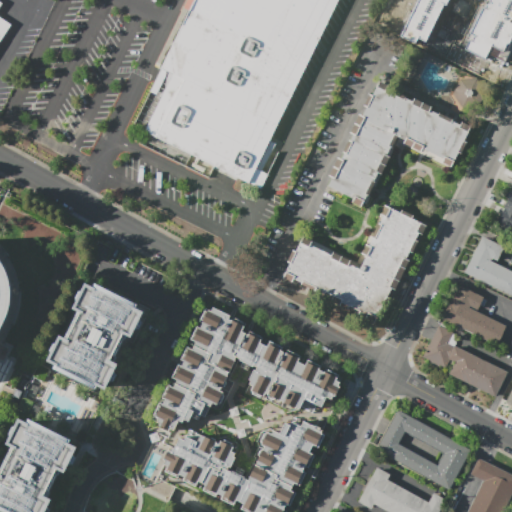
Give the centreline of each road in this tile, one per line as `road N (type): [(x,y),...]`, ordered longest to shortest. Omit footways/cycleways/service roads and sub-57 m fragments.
road 1 (residential): [(385,370),(0,156)]
road 2 (residential): [(385,370),(511,113)]
road 3 (residential): [(314,511),(385,370)]
road 4 (residential): [(511,442),(385,370)]
